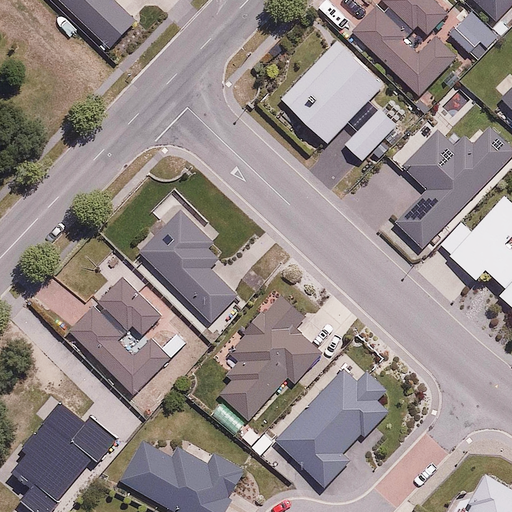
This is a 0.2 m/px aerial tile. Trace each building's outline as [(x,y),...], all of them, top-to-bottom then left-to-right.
[(59,0),(110,49),(138,20),(117,0),(59,0)] [(451,9),(441,0),(384,0),(356,30),(424,94),(459,57),(437,36),(422,53),(406,38),(419,24),(429,33),(451,9)] [(511,0),(473,0),(494,20),(511,2),(511,0)] [(497,31),(477,11),(454,33),(475,53),(497,31)] [(385,84),(338,40),(283,97),(330,141),(385,84)] [(398,121),(383,106),(348,144),(363,158),(398,121)] [(442,130),(408,164),(430,186),(398,218),(426,245),(511,158),(511,149),(489,127),(472,144),(463,136),(455,143),(442,130)] [(511,236),(511,198),(507,194),(454,254),(482,279),(490,269),(508,285),(500,293),(511,303),(511,244),(508,241),(511,236)] [(182,209),(140,251),(212,324),(239,297),(210,267),(219,258),(207,246),(213,240),(182,209)] [(162,314),(125,277),(72,330),(136,393),(172,357),(155,340),(137,357),(119,339),(132,325),(142,335),(162,314)] [(323,353),(293,328),(304,316),(281,297),(270,309),(264,303),(246,325),(252,330),(232,353),(240,360),(214,391),(254,424),(288,382),(294,387),(323,353)] [(358,380),(345,368),(276,443),(329,491),(355,463),(345,454),(363,434),(367,437),(391,411),(380,400),(390,390),(367,369),(358,380)] [(24,404),(41,384),(27,372),(10,392),(24,404)] [(16,474),(35,489),(23,504),(32,511),(58,511),(119,438),(94,417),(89,422),(62,400),(17,455),(26,462),(16,474)] [(232,511),(243,492),(238,489),(250,467),(215,448),(208,461),(178,446),(173,455),(146,441),(122,486),(170,511),(232,511)] [(511,511),(511,486),(485,469),(466,497),(474,502),(467,511),(511,511)]
